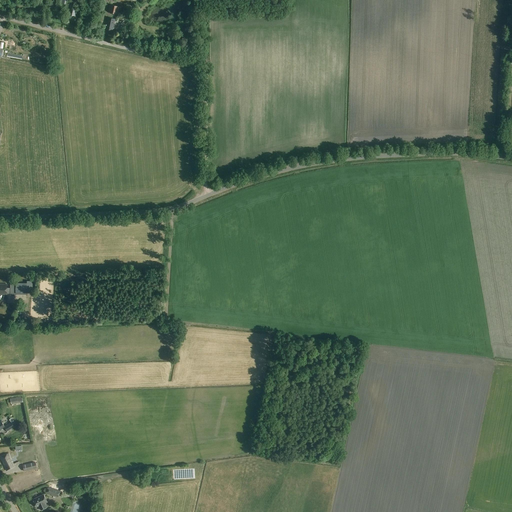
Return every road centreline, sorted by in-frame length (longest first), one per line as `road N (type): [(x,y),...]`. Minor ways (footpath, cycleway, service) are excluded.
road 1 (unclassified): [(0,218),(166,209),(346,158),(511,158)]
road 2 (unclassified): [(0,17),(136,50)]
road 3 (track): [(203,63),(206,195)]
